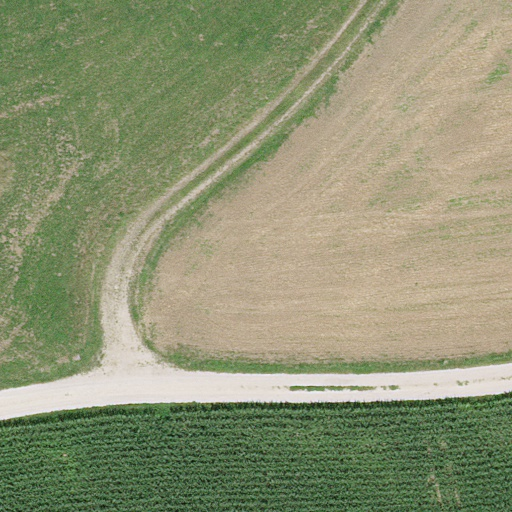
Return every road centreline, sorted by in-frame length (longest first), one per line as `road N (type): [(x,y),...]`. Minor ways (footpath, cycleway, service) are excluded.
road 1 (track): [(121,392),(108,275),(143,217),(295,98),(362,0)]
road 2 (track): [(121,392),(435,404),(511,390)]
road 3 (track): [(0,415),(121,392)]
